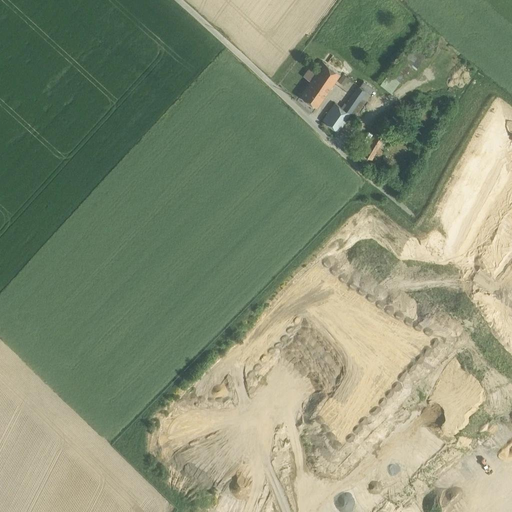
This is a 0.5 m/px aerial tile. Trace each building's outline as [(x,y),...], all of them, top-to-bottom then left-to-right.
[(420,65),(424,58),(411,50),(407,57),(420,65)] [(399,55),(379,81),(390,90),(410,63),(399,55)] [(342,72),(324,60),(316,71),(334,83),(342,72)] [(334,83),(316,71),(310,67),(305,75),(312,80),(302,94),(318,105),(334,83)] [(343,72),(339,79),(345,83),(350,75),(343,72)] [(353,91),(358,83),(349,77),(344,85),(353,91)] [(359,84),(347,103),(345,102),(342,106),(350,112),(351,111),(356,115),(367,100),(366,99),(374,86),(364,79),(360,85),(359,84)] [(336,101),(324,118),(339,129),(350,112),(342,106),(336,101)] [(377,130),(363,153),(369,157),(371,158),(385,135),(384,135),(377,130)]
